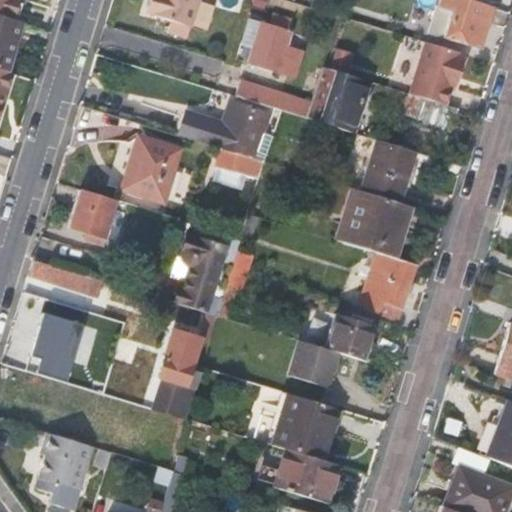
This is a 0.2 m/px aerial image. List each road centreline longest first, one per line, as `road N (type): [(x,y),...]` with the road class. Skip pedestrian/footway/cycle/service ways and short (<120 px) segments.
road 1 (residential): [(380,511),(511,85)]
road 2 (residential): [(0,275),(86,0)]
